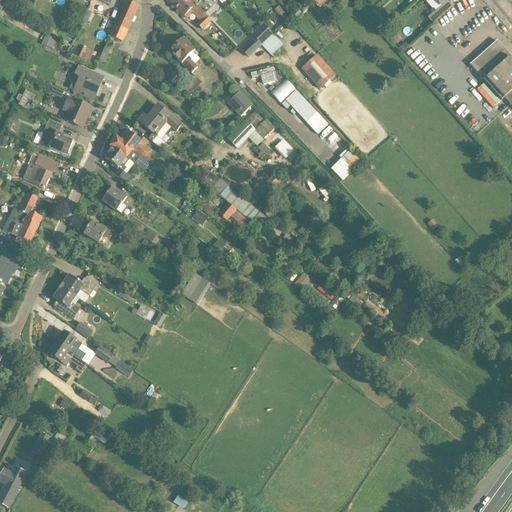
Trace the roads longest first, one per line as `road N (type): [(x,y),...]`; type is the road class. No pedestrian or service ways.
road 1 (residential): [(14,338),(125,85),(147,0)]
road 2 (unknown): [(157,0),(217,62),(272,63),(313,93)]
road 3 (residential): [(0,447),(36,370),(14,338)]
